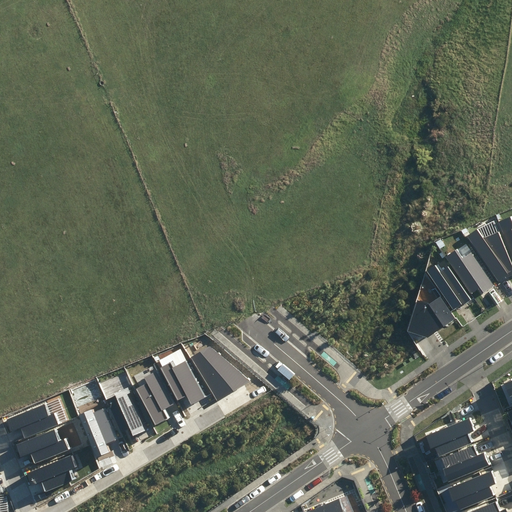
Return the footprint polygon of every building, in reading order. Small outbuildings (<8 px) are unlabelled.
[(479,226),(470,232),(501,278),(506,273),(511,271),(511,255),(502,228),(486,235),(479,226)] [(459,247),(448,255),(474,290),(481,285),(484,289),(497,280),(474,249),(466,255),(459,247)] [(438,261),(429,268),(455,306),(472,295),(450,264),(443,268),(438,261)] [(419,297),(411,327),(431,332),(455,316),(442,294),(435,300),(419,297)] [(211,343),(193,354),(218,395),(253,378),(211,343)] [(207,393),(187,358),(177,364),(174,358),(166,362),(183,393),(189,389),(195,400),(207,393)] [(153,381),(143,386),(162,421),(174,415),(168,404),(174,401),(157,370),(149,375),(153,381)] [(134,384),(114,393),(130,427),(136,424),(139,430),(153,423),(134,384)] [(8,417),(13,429),(26,424),(30,434),(63,422),(59,410),(53,412),(49,402),(8,417)] [(473,415),(431,432),(437,445),(440,443),(443,451),(474,438),(471,431),(478,428),(473,415)] [(18,443),(23,455),(36,449),(40,460),(73,448),(69,436),(63,438),(59,427),(18,443)] [(444,463),(449,476),(491,459),(485,446),(478,449),(475,442),(444,454),(447,462),(444,463)] [(32,468),(37,479),(44,476),(49,488),(78,477),(74,466),(83,463),(78,451),(32,468)] [(494,469),(452,485),(458,499),(461,497),(464,505),(495,492),(492,485),(499,482),(494,469)] [(0,493),(0,511),(10,511),(8,493),(0,493)] [(300,511),(346,511),(345,508),(348,507),(344,495),(300,511)] [(511,511),(508,502),(501,505),(498,498),(467,511),(511,511)]
